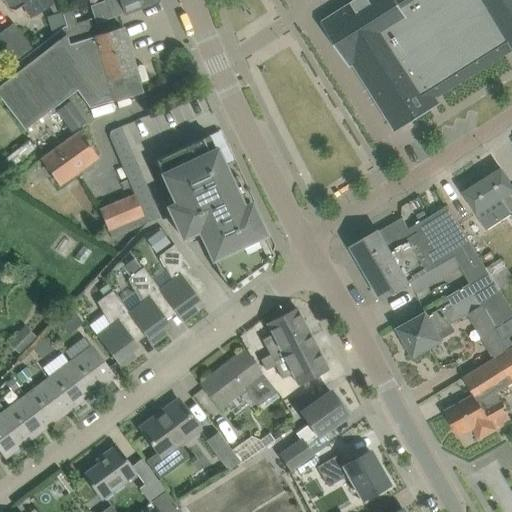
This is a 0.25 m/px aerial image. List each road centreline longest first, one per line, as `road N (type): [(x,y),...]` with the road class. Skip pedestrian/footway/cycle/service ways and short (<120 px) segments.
road 1 (residential): [(0,499),(321,258)]
road 2 (secondary): [(452,511),(321,258)]
road 3 (secondary): [(311,240),(193,0)]
road 4 (unclassified): [(311,240),(511,115)]
